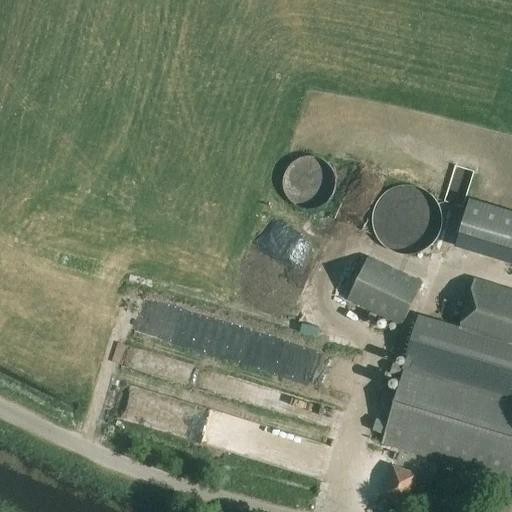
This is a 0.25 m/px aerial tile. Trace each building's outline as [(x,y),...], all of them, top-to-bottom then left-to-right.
[(360,185),(385,192),(392,170),(367,163),(360,185)] [(385,231),(418,199),(405,185),(372,217),(385,231)] [(511,263),(511,213),(471,201),(457,247),(511,263)] [(402,328),(424,285),(370,257),(348,301),(402,328)] [(511,290),(475,279),(459,334),(492,343),(511,349),(511,290)] [(408,358),(382,446),(511,484),(511,349),(492,343),(459,334),(418,322),(408,358)] [(297,445),(298,427),(277,426),(276,444),(297,445)] [(409,505),(419,476),(394,467),(384,497),(409,505)]
